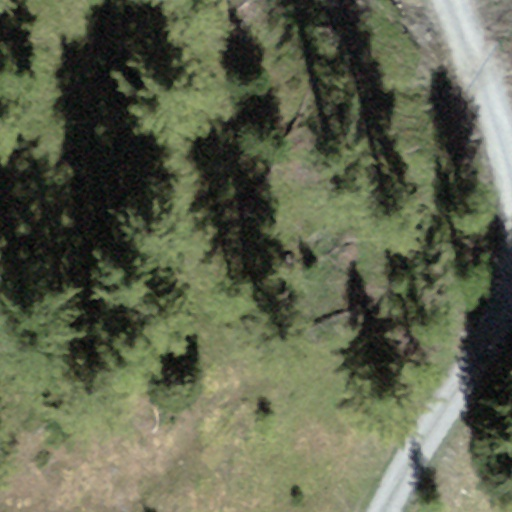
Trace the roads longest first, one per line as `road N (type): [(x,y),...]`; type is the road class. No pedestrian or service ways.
road 1 (track): [(392,511),(511,283)]
road 2 (track): [(511,154),(453,0)]
